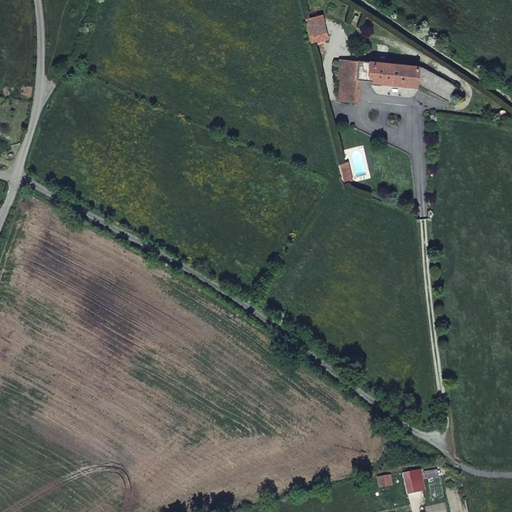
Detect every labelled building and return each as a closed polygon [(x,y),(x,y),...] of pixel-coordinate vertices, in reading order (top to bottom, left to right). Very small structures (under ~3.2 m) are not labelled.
[(320,13),(304,18),(310,42),(327,38),(320,13)] [(412,86),(413,64),(352,57),(351,60),(338,59),(336,75),(339,76),(337,98),(355,100),(357,79),(412,86)] [(417,86),(445,102),(455,86),(419,64),(417,86)] [(347,162),(339,163),(344,183),(352,181),(347,162)] [(432,469),(419,471),(420,478),(433,476),(432,469)] [(408,472),(398,474),(402,492),(419,489),(416,478),(410,480),(408,472)] [(385,476),(376,478),(377,485),(387,483),(385,476)]
